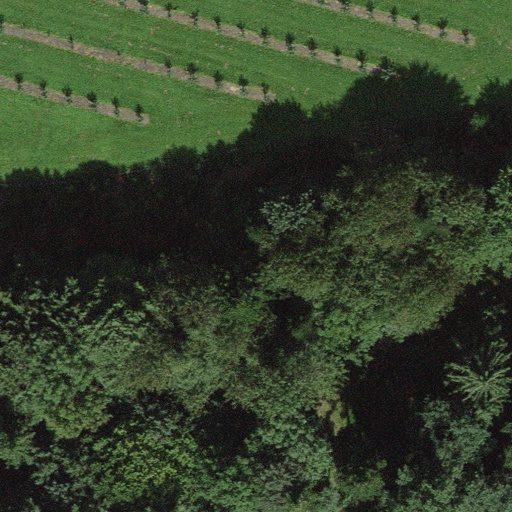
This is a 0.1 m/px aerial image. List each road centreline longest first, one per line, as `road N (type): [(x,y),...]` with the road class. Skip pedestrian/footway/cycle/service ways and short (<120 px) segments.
road 1 (track): [(0,284),(371,371)]
road 2 (track): [(346,511),(371,371),(511,297)]
